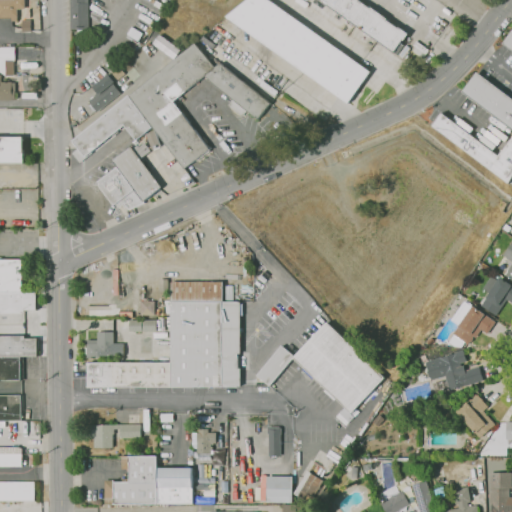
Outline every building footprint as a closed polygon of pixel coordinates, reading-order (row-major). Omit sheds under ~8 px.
[(0,0),(25,0),(25,9),(17,9),(17,18),(0,18),(0,0)] [(70,0),(89,0),(90,31),(71,32),(70,0)] [(351,106),(372,73),(271,0),(249,0),(228,17),(351,106)] [(321,0),(397,55),(411,35),(362,0),(321,0)] [(511,50),(503,44),(511,31),(511,50)] [(152,43),(173,59),(180,50),(159,34),(152,43)] [(272,104),(223,64),(218,67),(197,44),(73,142),(86,158),(125,126),(137,141),(154,128),(185,170),(211,150),(175,103),(207,78),(260,120),(272,104)] [(0,49),(14,49),(14,101),(0,101),(0,49)] [(511,129),(462,92),(476,72),(511,98),(511,129)] [(91,86),(96,93),(87,100),(95,111),(120,93),(111,81),(113,80),(108,73),(91,86)] [(511,177),(508,184),(432,126),(442,113),(498,156),(511,137),(511,177)] [(0,164),(26,165),(24,138),(0,138),(0,164)] [(99,182),(118,168),(113,161),(133,148),(163,189),(145,203),(129,210),(122,201),(115,206),(99,182)] [(511,280),(504,275),(507,271),(501,267),(507,258),(503,256),(511,242),(511,280)] [(0,311),(37,311),(38,292),(24,291),(23,259),(0,259),(0,311)] [(496,316),(480,305),(488,294),(483,290),(492,277),(497,281),(500,277),(511,285),(511,303),(507,300),(496,316)] [(243,301),(224,301),(224,281),(172,281),(172,362),(88,363),(88,388),(242,387),(243,301)] [(140,300),(139,314),(154,315),(154,301),(140,300)] [(461,347),(454,346),(449,342),(454,335),(453,334),(459,326),(453,321),(466,303),(472,307),(473,306),(483,314),(495,323),(487,334),(482,330),(476,338),(474,336),(467,345),(464,343),(461,347)] [(128,319),(128,330),(155,331),(155,320),(128,319)] [(294,358),(329,321),(387,378),(352,414),(294,358)] [(97,332),(115,332),(114,343),(124,343),(124,357),(87,356),(87,340),(97,340),(97,332)] [(0,337),(39,337),(39,357),(0,357),(0,337)] [(283,346),(295,356),(271,386),(258,376),(283,346)] [(450,392),(445,376),(431,380),(426,362),(463,350),(467,362),(463,363),(465,371),(479,366),(483,381),(450,392)] [(0,359),(21,359),(21,379),(0,379),(0,359)] [(479,438),(456,412),(476,394),(488,407),(483,411),(495,425),(479,438)] [(0,420),(21,420),(21,395),(0,395),(0,420)] [(404,414),(402,407),(409,405),(408,404),(412,403),(415,412),(404,414)] [(95,425),(140,425),(140,438),(120,438),(120,430),(114,430),(114,448),(95,449),(95,425)] [(267,456),(280,456),(279,426),(267,426),(267,456)] [(215,433),(207,433),(207,428),(196,428),(196,459),(211,459),(211,442),(215,442),(215,433)] [(0,454),(22,454),(22,467),(0,467),(0,454)] [(158,456),(158,503),(106,503),(106,482),(130,482),(130,470),(122,470),(122,456),(158,456)] [(159,468),(194,468),(194,503),(160,503),(159,468)] [(322,480),(306,471),(294,493),(310,502),(322,480)] [(511,511),(491,511),(491,503),(489,504),(489,473),(511,473),(511,489),(509,489),(509,498),(511,498),(511,511)] [(437,485),(436,477),(442,476),(444,484),(437,485)] [(410,511),(418,510),(412,485),(426,481),(434,511),(410,511)] [(0,482),(35,482),(35,501),(0,501),(0,482)] [(435,498),(433,489),(442,487),(445,496),(435,498)] [(446,511),(446,510),(458,508),(457,504),(455,505),(452,490),(468,487),(471,502),(468,502),(468,506),(477,505),(478,511),(446,511)] [(268,489),(294,489),(294,504),(268,504),(268,489)] [(397,511),(385,511),(381,503),(402,491),(410,505),(397,511)] [(0,511),(0,502),(14,502),(14,511),(0,511)]
